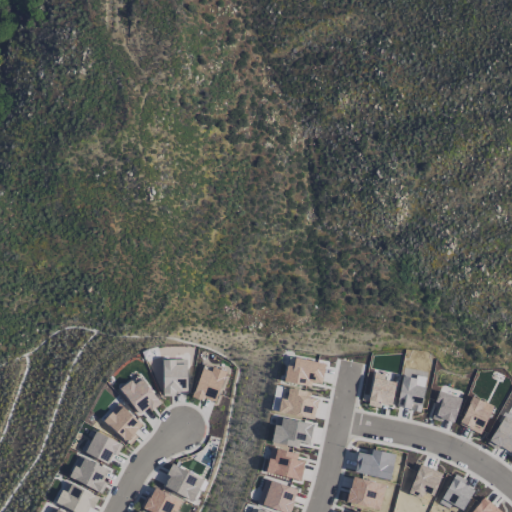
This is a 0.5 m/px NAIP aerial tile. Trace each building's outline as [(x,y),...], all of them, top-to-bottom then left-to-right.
[(185,359),(161,360),(162,394),(186,394),(185,359)] [(202,368),(191,396),(213,404),(225,372),(211,367),(209,371),(202,368)] [(119,389),(138,414),(147,408),(150,411),(160,403),(137,374),(119,389)] [(126,442),(141,425),(118,403),(102,420),(126,442)] [(119,443),(94,431),(89,441),(85,439),(80,450),(109,464),(119,443)] [(67,477),(97,491),(108,470),(78,456),(67,477)] [(203,480),(173,464),(161,485),(191,501),(203,480)] [(74,511),(85,511),(87,507),(92,509),(97,495),(63,483),(55,505),(74,511)] [(143,510),(147,511),(169,511),(170,510),(173,511),(175,511),(181,500),(152,488),(143,510)]
